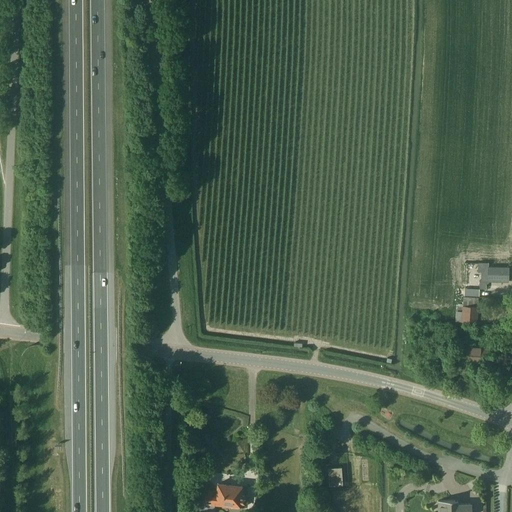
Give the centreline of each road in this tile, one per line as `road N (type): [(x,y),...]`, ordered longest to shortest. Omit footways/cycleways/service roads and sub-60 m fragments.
road 1 (trunk): [(74,0),(78,511)]
road 2 (trunk): [(102,511),(98,0)]
road 3 (unclassified): [(178,349),(153,0)]
road 4 (unclassified): [(16,0),(3,330)]
road 5 (tertiary): [(388,384),(178,349)]
road 6 (residential): [(505,479),(405,443),(319,396)]
road 7 (tertiary): [(3,330),(178,349)]
road 8 (tertiary): [(388,384),(511,421)]
